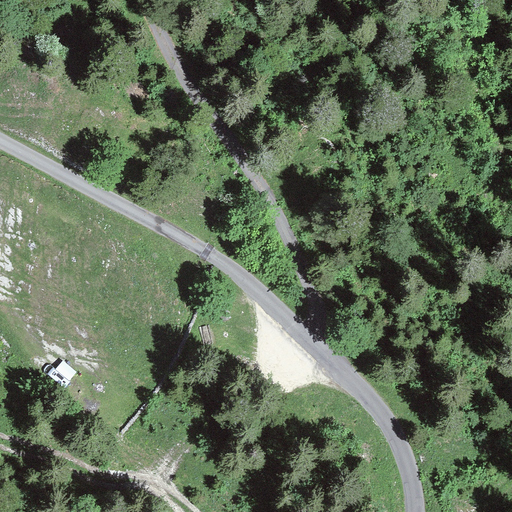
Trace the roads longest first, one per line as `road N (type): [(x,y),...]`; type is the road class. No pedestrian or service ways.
road 1 (unclassified): [(0,140),(159,224),(259,291),(389,422),(412,478),(415,511)]
road 2 (track): [(150,0),(182,74),(285,228),(320,308),(323,351)]
road 3 (track): [(0,442),(88,472),(150,481),(192,511)]
